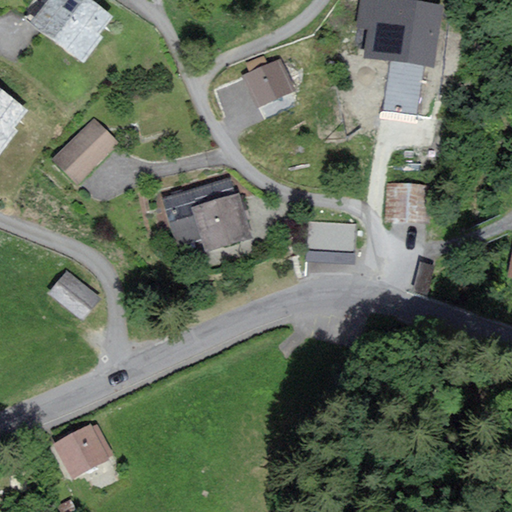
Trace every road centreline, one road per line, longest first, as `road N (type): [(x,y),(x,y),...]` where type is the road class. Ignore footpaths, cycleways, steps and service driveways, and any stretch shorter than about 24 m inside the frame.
road 1 (residential): [(381,302),(380,233),(366,211),(272,190),(248,170),(193,87),(164,22),(126,0)]
road 2 (unclassified): [(119,378),(301,299),(381,302)]
road 3 (residential): [(119,378),(114,298),(103,271),(84,254),(0,220)]
road 4 (unclassified): [(381,302),(511,347)]
road 5 (unclassified): [(0,433),(119,378)]
